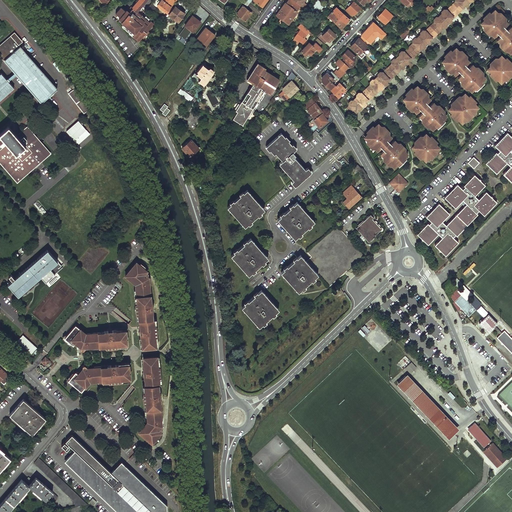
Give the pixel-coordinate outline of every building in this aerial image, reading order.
[(146,0),(137,0),(132,8),(131,7),(128,10),(130,11),(128,14),(126,12),(125,11),(119,17),(122,20),(120,22),(123,24),(134,33),(132,35),(139,41),(142,37),(143,38),(148,31),(147,30),(153,23),(150,20),(149,22),(137,12),(146,0)] [(162,0),(159,4),(169,12),(172,8),(171,7),(175,0),(162,0)] [(294,0),(287,0),(281,8),(277,14),(288,22),(301,5),(294,0)] [(324,4),(319,0),(316,0),(312,6),(318,11),(321,8),(322,8),(326,7),(327,6),(324,4)] [(455,0),(456,1),(453,3),(460,10),(463,7),(462,7),(465,4),(466,5),(472,0),(455,0)] [(361,7),(353,1),(351,4),(349,4),(347,5),(349,7),(346,10),(352,16),(353,14),(354,14),(357,11),(361,7)] [(450,7),(457,14),(460,10),(453,3),(450,7)] [(155,8),(151,4),(146,10),(151,14),(155,8)] [(169,12),(159,4),(158,6),(168,14),(169,12)] [(179,22),(185,13),(179,9),(181,6),(178,4),(176,6),(175,6),(174,9),(172,8),(169,12),(170,13),(169,15),(179,22)] [(251,12),(243,5),(236,13),(245,20),(251,12)] [(350,19),(336,6),(332,11),(346,23),(350,19)] [(119,17),(125,11),(120,7),(115,14),(119,17)] [(454,17),(457,14),(450,7),(447,9),(446,9),(444,9),(442,11),(442,13),(438,16),(436,16),(434,18),(434,21),(435,21),(432,24),(439,31),(442,28),(441,28),(444,25),(445,26),(452,20),(450,19),(453,16),(454,17)] [(393,15),(385,9),(377,17),(385,24),(393,15)] [(497,33),(499,35),(505,28),(504,27),(507,23),(494,10),(490,13),(489,12),(482,18),(484,19),(480,23),(494,37),(497,33)] [(342,27),(346,23),(332,11),(328,15),(342,27)] [(184,27),(178,35),(181,38),(179,41),(184,45),(186,41),(185,40),(191,32),(193,34),(201,22),(192,15),(183,26),(184,27)] [(312,33),(300,22),(298,26),(301,29),(292,40),(297,43),(299,41),(303,44),(308,38),(305,36),(308,32),(311,35),(312,33)] [(385,33),(373,22),(362,34),(370,42),(372,40),(375,43),(380,36),(382,37),(385,33)] [(123,24),(122,26),(129,32),(129,33),(132,35),(134,33),(123,24)] [(428,27),(435,34),(439,31),(432,24),(428,27)] [(507,30),(505,28),(499,35),(500,36),(497,40),(510,53),(511,51),(511,27),(510,26),(507,30)] [(204,27),(195,38),(206,46),(215,35),(204,27)] [(336,34),(329,27),(325,32),(324,31),(319,37),(325,43),(328,40),(329,41),(336,34)] [(432,38),(435,34),(428,27),(426,30),(425,29),(423,29),(420,32),(420,34),(417,37),(415,37),(413,39),(413,42),(410,45),(417,52),(420,49),(423,46),(424,47),(430,41),(429,40),(432,37),(432,38)] [(410,31),(407,28),(401,35),(404,38),(410,31)] [(58,89),(22,46),(21,46),(20,45),(24,41),(16,33),(0,46),(0,48),(8,58),(7,59),(17,72),(19,73),(43,102),(58,89)] [(367,45),(359,37),(351,46),(359,54),(367,45)] [(321,42),(317,38),(315,40),(315,41),(312,45),(309,42),(301,50),(308,56),(316,48),(319,51),(322,47),(319,44),(321,42)] [(407,48),(414,55),(417,52),(410,45),(407,48)] [(388,52),(382,47),(377,53),(382,58),(388,52)] [(458,71),(460,73),(466,66),(465,65),(469,61),(455,47),(452,51),(450,49),(444,56),(445,57),(441,61),(455,75),(458,71)] [(411,58),(414,55),(407,48),(404,51),(404,50),(401,50),(399,52),(399,54),(395,58),(393,58),(391,60),(391,62),(392,63),(389,66),(396,73),(399,70),(399,69),(401,67),(403,68),(409,62),(408,60),(410,58),(411,58)] [(344,58),(342,60),(349,66),(351,68),(352,65),(350,64),(356,57),(348,49),(342,56),(344,58)] [(188,61),(194,65),(198,59),(192,55),(188,61)] [(511,64),(506,57),(504,59),(501,55),(487,69),(490,72),(489,74),(495,80),(497,79),(500,82),(511,70),(511,66),(511,65),(511,64)] [(337,69),(334,72),(340,77),(346,71),(345,70),(349,66),(342,60),(340,58),(336,62),(341,67),(338,70),(337,69)] [(372,68),(364,60),(360,63),(367,69),(359,76),(361,78),(372,68)] [(246,80),(252,84),(235,111),(237,113),(232,120),(242,126),(263,92),(269,95),(279,80),(264,70),(265,68),(256,63),(246,80)] [(91,107),(77,88),(58,64),(56,66),(75,90),(70,94),(84,113),(91,107)] [(209,69),(202,64),(195,74),(200,78),(197,81),(203,86),(214,72),(214,69),(212,68),(210,68),(209,69)] [(468,68),(466,66),(460,73),(461,74),(458,78),(471,91),(475,88),(476,89),(483,83),(481,81),(485,78),(471,64),(468,68)] [(386,69),(393,76),(396,73),(389,66),(386,69)] [(390,79),(393,76),(386,69),(383,72),(382,71),(380,71),(378,73),(378,75),(374,79),(372,79),(370,81),(370,83),(371,84),(368,87),(375,94),(378,91),(377,90),(380,88),(381,89),(388,83),(386,81),(389,79),(390,79)] [(334,72),(332,70),(329,74),(327,72),(321,77),(322,81),(339,97),(346,89),(340,82),(336,86),(335,85),(341,78),(340,77),(334,72)] [(8,80),(9,81),(19,73),(17,72),(8,80)] [(2,73),(0,74),(0,100),(15,88),(9,81),(8,80),(2,73)] [(359,76),(356,74),(352,79),(357,83),(361,78),(359,76)] [(282,89),(290,97),(298,89),(291,81),(282,89)] [(420,109),(421,110),(428,104),(426,103),(430,99),(416,85),(413,89),(411,87),(405,94),(406,95),(403,99),(416,113),(420,109)] [(364,90),(371,97),(375,94),(368,87),(364,90)] [(180,88),(177,92),(190,101),(193,97),(180,88)] [(368,100),(371,97),(364,90),(362,93),(361,92),(359,92),(357,94),(356,96),(353,100),(351,100),(349,102),(349,104),(349,105),(346,108),(353,115),(356,112),(356,111),(359,109),(360,110),(366,104),(365,102),(368,100)] [(476,102),(469,95),(468,97),(464,93),(448,109),(452,113),(450,114),(456,121),(458,119),(461,123),(478,107),(474,103),(476,102)] [(303,104),(314,119),(322,113),(323,112),(312,97),(303,104)] [(429,106),(428,104),(421,110),(423,112),(419,116),(432,129),(436,126),(437,127),(444,121),(443,119),(446,116),(433,102),(429,106)] [(162,114),(165,116),(169,110),(166,108),(167,106),(165,104),(160,110),(163,112),(162,114)] [(314,119),(313,119),(319,127),(327,121),(322,113),(314,119)] [(78,119),(66,129),(73,138),(74,138),(76,141),(88,132),(85,129),(78,119)] [(381,147),(382,149),(389,142),(387,141),(391,137),(377,123),(374,127),(372,125),(366,132),(367,133),(364,137),(377,151),(381,147)] [(0,161),(18,182),(51,153),(28,127),(18,135),(10,125),(0,133),(0,161)] [(319,133),(316,130),(308,136),(307,134),(304,136),(309,142),(319,133)] [(285,136),(281,132),(266,145),(266,146),(265,147),(269,151),(270,150),(274,154),(275,153),(282,160),(279,163),(293,179),(291,181),(292,181),(291,182),(294,186),(295,185),(310,172),(311,171),(308,167),(306,168),(305,169),(294,156),(295,155),(292,151),(296,149),(295,149),(296,148),(293,144),(292,144),(288,141),(289,140),(286,136),(285,136)] [(437,142),(430,136),(429,137),(425,133),(412,147),(415,151),(414,152),(420,158),(421,157),(425,161),(439,147),(435,144),(437,142)] [(511,152),(510,150),(511,147),(511,137),(507,133),(494,145),(499,151),(497,153),(496,152),(485,163),(496,173),(507,162),(511,166),(503,173),(511,181),(511,152)] [(199,147),(190,139),(182,148),(189,156),(199,147)] [(390,144),(389,142),(382,149),(384,150),(380,154),(394,167),(397,164),(399,165),(405,159),(404,157),(407,154),(394,140),(390,144)] [(479,162),(473,156),(468,162),(474,168),(479,162)] [(361,169),(357,164),(348,172),(352,177),(361,169)] [(407,183),(398,174),(389,183),(398,192),(407,183)] [(485,185),(474,174),(463,185),(464,186),(462,189),(457,184),(444,197),(454,207),(462,200),(466,204),(445,225),(441,221),(448,213),(438,203),(425,216),(431,221),(428,224),(427,223),(417,233),(427,244),(438,233),(442,236),(435,244),(445,254),(458,241),(453,236),(455,234),(456,235),(477,214),(476,212),(478,209),(484,215),(497,202),(486,191),(478,199),(474,195),(485,185)] [(361,197),(350,185),(342,192),(347,198),(343,202),(348,208),(361,197)] [(264,208),(246,189),(227,205),(244,226),(264,208)] [(314,221),(296,201),(277,218),(294,238),(314,221)] [(348,224),(352,216),(348,214),(343,221),(348,224)] [(374,217),(370,214),(355,228),(361,235),(360,237),(363,241),(365,239),(368,242),(370,242),(376,236),(375,235),(382,229),(373,219),(374,217)] [(343,217),(341,215),(334,220),(336,224),(343,217)] [(267,256),(250,236),(231,254),(248,274),(267,256)] [(48,248),(23,270),(21,269),(8,280),(10,282),(9,283),(19,294),(41,275),(46,281),(56,273),(50,267),(59,260),(48,248)] [(475,264),(480,269),(493,257),(488,252),(475,264)] [(317,274),(300,254),(280,271),(297,291),(317,274)] [(151,303),(149,282),(147,283),(147,280),(148,279),(146,277),(148,275),(148,274),(148,273),(146,272),(145,273),(143,272),(145,270),(136,263),(127,274),(127,278),(130,280),(132,278),(135,281),(136,290),(137,303),(136,304),(137,315),(138,315),(139,321),(140,321),(141,327),(141,331),(140,331),(139,333),(140,335),(141,335),(142,345),(156,344),(156,340),(157,340),(156,329),(155,323),(154,323),(153,316),(152,317),(151,306),(153,306),(154,304),(152,303),(151,303)] [(278,308),(261,288),(241,306),(258,325),(278,308)] [(466,300),(456,289),(449,296),(455,302),(453,302),(460,313),(464,311),(467,314),(474,307),(466,300)] [(499,323),(490,314),(481,323),(489,332),(499,323)] [(361,328),(367,334),(370,330),(364,325),(361,328)] [(84,350),(86,348),(86,347),(89,346),(89,347),(93,347),(106,345),(106,347),(117,346),(117,344),(124,344),(122,330),(112,331),(112,330),(110,329),(108,330),(108,332),(83,334),(79,331),(81,329),(78,327),(74,327),(65,338),(67,340),(71,344),(73,345),(78,345),(81,347),(81,348),(81,349),(81,350),(82,350),(83,351),(83,350),(84,350)] [(12,336),(29,353),(37,344),(20,328),(12,336)] [(117,346),(117,347),(127,346),(126,330),(122,330),(124,344),(117,344),(117,346)] [(511,337),(505,331),(498,337),(511,351),(511,337)] [(156,344),(142,345),(143,349),(158,347),(158,340),(157,340),(156,340),(156,344)] [(141,429),(141,433),(152,442),(154,440),(158,435),(159,434),(157,432),(159,431),(160,431),(161,431),(162,430),(162,428),(159,426),(161,424),(159,423),(159,421),(161,421),(159,400),(161,400),(161,399),(162,399),(162,398),(161,397),(160,397),(159,397),(158,387),(159,387),(159,380),(160,380),(159,373),(158,362),(157,362),(157,359),(143,360),(144,371),(143,371),(142,371),(142,372),(142,373),(143,374),(145,374),(145,384),(144,384),(145,391),(144,391),(145,402),(146,402),(147,415),(148,424),(145,428),(143,426),(141,429)] [(126,378),(119,378),(120,379),(120,381),(130,380),(128,362),(118,362),(118,365),(125,364),(126,378)] [(416,367),(411,362),(405,367),(410,372),(416,367)] [(70,379),(68,381),(79,390),(83,390),(85,387),(84,385),(86,382),(88,382),(95,381),(95,380),(109,379),(109,380),(120,379),(119,378),(126,378),(125,364),(118,365),(115,365),(115,364),(113,363),(111,364),(111,365),(108,366),(94,367),(90,367),(91,371),(88,371),(87,367),(85,365),(84,365),(83,366),(82,367),(82,368),(83,369),(81,371),(75,372),(74,374),(70,379)] [(0,379),(4,384),(11,376),(0,367),(0,379)] [(459,429),(407,374),(396,384),(448,439),(459,429)] [(10,414),(33,434),(46,418),(24,398),(10,414)] [(491,441),(475,422),(467,429),(483,447),(491,441)] [(65,460),(119,511),(167,511),(168,505),(121,460),(110,471),(70,434),(60,445),(66,450),(71,444),(75,449),(65,460)] [(507,458),(493,442),(483,451),(497,467),(507,458)] [(0,470),(11,458),(0,448),(0,470)] [(34,463),(72,499),(74,502),(76,507),(80,506),(88,504),(39,457),(34,463)] [(22,479),(0,504),(0,511),(6,511),(30,486),(46,499),(45,501),(50,505),(58,496),(53,492),(53,491),(36,477),(29,485),(22,479)]
